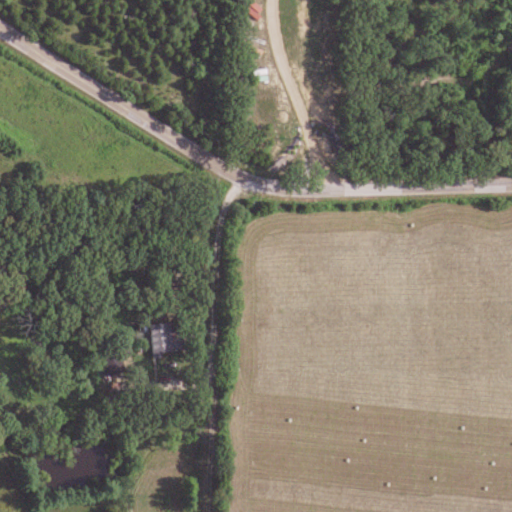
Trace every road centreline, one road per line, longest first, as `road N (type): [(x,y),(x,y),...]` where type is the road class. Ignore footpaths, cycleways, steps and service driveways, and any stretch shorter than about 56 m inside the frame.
road 1 (tertiary): [(0,30),(238,181),(309,191),(511,186)]
road 2 (residential): [(207,511),(212,260),(216,219),(238,181)]
